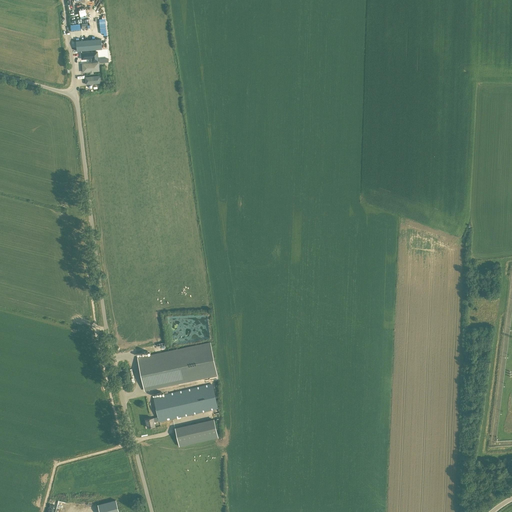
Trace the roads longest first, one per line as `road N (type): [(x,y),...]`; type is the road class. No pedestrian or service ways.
road 1 (unclassified): [(152,511),(104,320),(76,94)]
road 2 (track): [(43,511),(55,464),(122,443),(87,265)]
